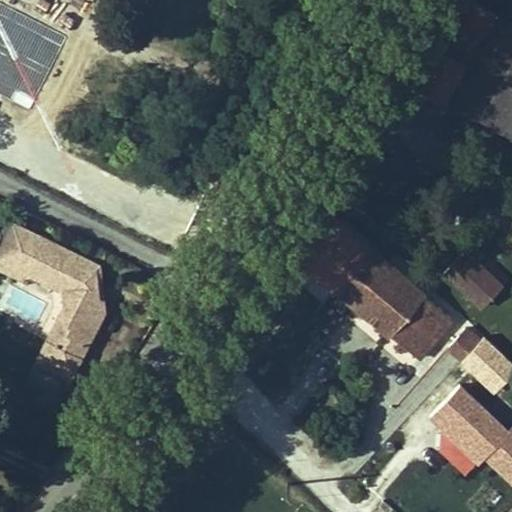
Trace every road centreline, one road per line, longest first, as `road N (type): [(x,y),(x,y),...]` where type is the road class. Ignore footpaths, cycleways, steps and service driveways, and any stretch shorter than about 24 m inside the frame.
road 1 (secondary): [(380,0),(230,292)]
road 2 (residential): [(0,181),(230,292)]
road 3 (residential): [(341,511),(182,364)]
road 4 (secondary): [(182,364),(145,419),(60,511)]
